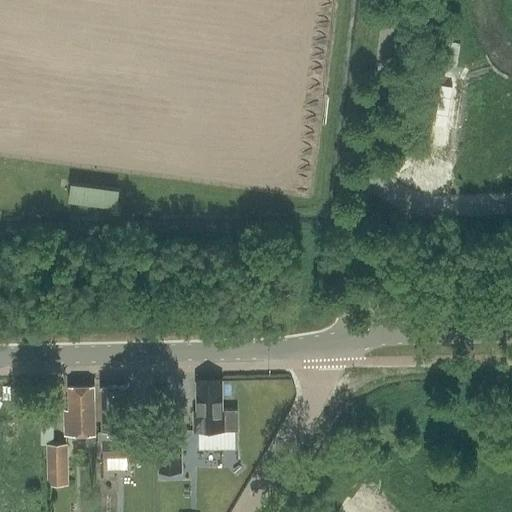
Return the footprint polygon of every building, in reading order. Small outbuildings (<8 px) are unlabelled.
[(457,67),(460,43),(441,40),(438,64),(457,67)] [(452,88),(441,87),(435,126),(446,128),(452,88)] [(82,178),(79,198),(128,205),(131,184),(82,178)] [(195,411),(195,431),(199,431),(235,430),(238,430),(237,411),(223,411),(222,381),(197,382),(198,411),(195,411)] [(120,431),(128,431),(127,386),(102,386),(102,432),(120,431)] [(65,435),(95,434),(94,387),(69,387),(70,410),(65,410),(65,435)] [(70,484),(69,443),(54,444),(54,423),(41,424),(41,445),(47,445),(48,484),(70,484)] [(120,440),(120,431),(102,432),(99,432),(99,443),(103,443),(103,458),(129,457),(128,439),(120,440)] [(183,472),(182,431),(160,431),(160,473),(183,472)]
